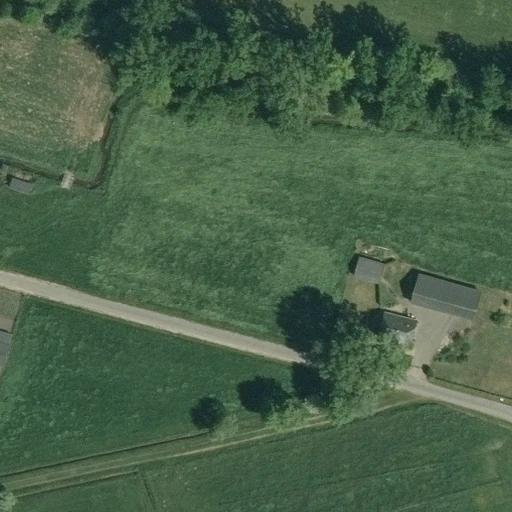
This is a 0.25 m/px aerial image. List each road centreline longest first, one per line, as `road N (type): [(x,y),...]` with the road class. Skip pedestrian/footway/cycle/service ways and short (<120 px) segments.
road 1 (unclassified): [(511,415),(0,278)]
road 2 (track): [(0,489),(433,392)]
